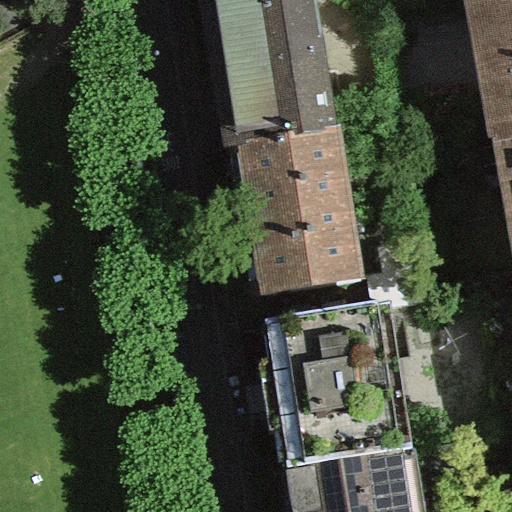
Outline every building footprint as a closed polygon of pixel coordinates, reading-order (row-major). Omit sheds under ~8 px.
[(208,0),(224,103),(232,154),(332,138),(332,135),(329,136),(316,50),(312,51),(303,0),(208,0)] [(511,0),(510,0),(485,4),(491,37),(472,41),(492,150),(511,147),(511,146),(511,0)] [(256,302),(356,286),(334,141),(332,138),(232,154),(234,161),(229,162),(234,195),(239,195),(243,219),(249,259),(244,260),(249,294),(255,293),(256,302)] [(511,146),(511,147),(511,154),(511,192),(500,194),(506,232),(511,231),(511,146)] [(415,273),(366,281),(371,315),(385,312),(421,307),(415,273)] [(288,438),(294,473),(392,457),(407,455),(385,312),(371,315),(272,330),(277,366),(254,369),(260,404),(265,441),(288,438)] [(400,511),(392,457),(294,473),(284,475),(289,511),(400,511)]
